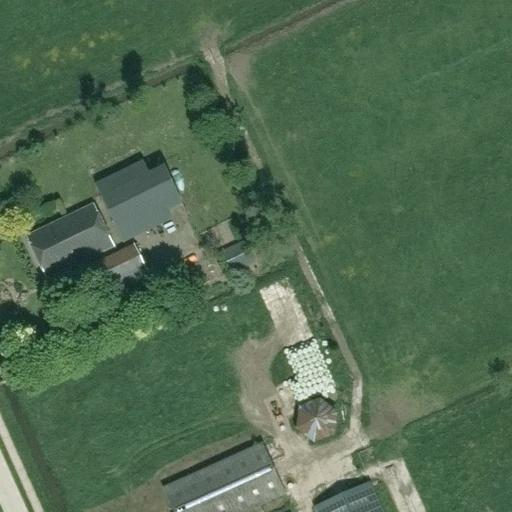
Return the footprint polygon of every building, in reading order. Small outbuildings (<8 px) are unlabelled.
[(182,205),(165,169),(150,176),(143,162),(95,186),(123,243),(171,220),(167,212),(182,205)] [(114,247),(94,206),(26,238),(46,279),(114,247)] [(256,264),(250,253),(244,241),(216,255),(225,277),(226,278),(256,264)] [(149,275),(135,245),(76,273),(90,303),(149,275)] [(204,265),(193,275),(207,291),(218,282),(204,265)] [(302,361),(305,378),(321,375),(317,358),(302,361)] [(291,419),(306,452),(342,435),(326,402),(291,419)] [(175,511),(248,511),(286,494),(263,443),(164,488),(175,511)] [(382,511),(370,483),(314,508),(315,511),(382,511)]
